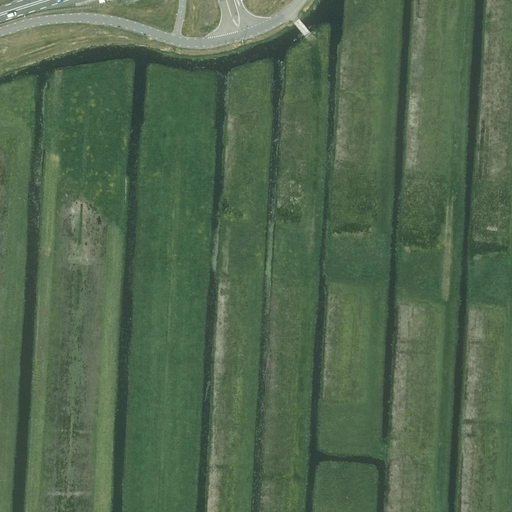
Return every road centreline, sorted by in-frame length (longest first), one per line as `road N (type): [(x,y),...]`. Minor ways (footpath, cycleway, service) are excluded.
road 1 (unclassified): [(229,38),(187,43),(79,18),(0,31)]
road 2 (track): [(288,13),(308,35),(302,166)]
